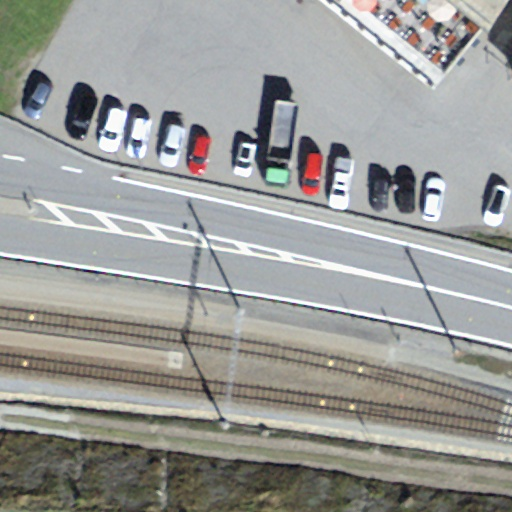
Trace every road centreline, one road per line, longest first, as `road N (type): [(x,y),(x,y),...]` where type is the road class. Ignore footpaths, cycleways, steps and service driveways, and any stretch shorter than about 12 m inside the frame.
road 1 (primary): [(511,309),(0,202)]
road 2 (track): [(511,487),(0,420)]
